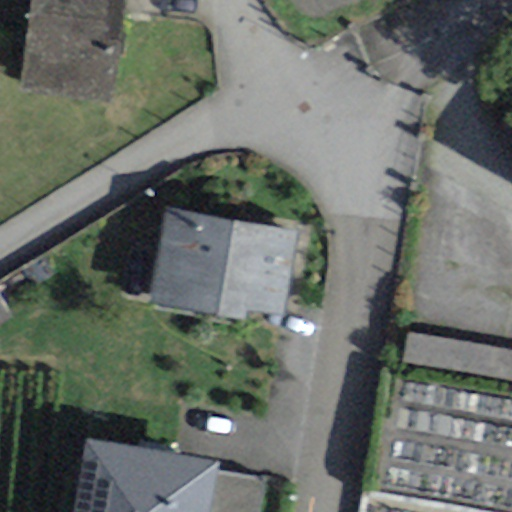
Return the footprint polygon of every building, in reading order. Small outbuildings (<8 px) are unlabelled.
[(28,0),(18,90),(115,102),(127,0),(28,0)] [(297,233),(167,208),(149,302),(244,320),(246,310),(281,317),(297,233)] [(0,322),(10,316),(0,299),(0,322)] [(511,350),(415,337),(411,363),(511,377),(511,350)] [(217,463),(85,440),(72,511),(208,511),(215,472),(217,463)] [(215,472),(208,511),(260,511),(266,480),(215,472)]
